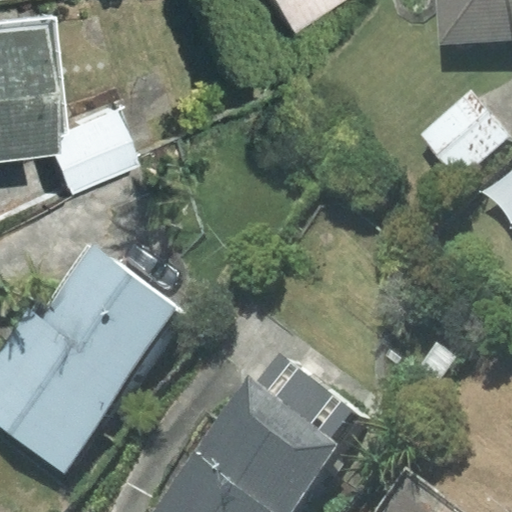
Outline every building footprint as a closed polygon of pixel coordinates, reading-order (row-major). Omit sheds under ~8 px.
[(264,0),(285,33),(337,0),(264,0)] [(511,0),(448,0),(448,47),(511,46),(511,0)] [(0,155),(40,151),(26,16),(0,19),(0,155)] [(511,127),(481,91),(425,138),(467,188),(511,149),(511,127)] [(130,160),(103,107),(41,138),(68,192),(130,160)] [(199,315),(100,244),(0,382),(0,443),(70,494),(199,315)] [(373,418),(288,353),(168,511),(323,511),(363,460),(349,450),(373,418)] [(476,511),(432,478),(406,511),(476,511)]
